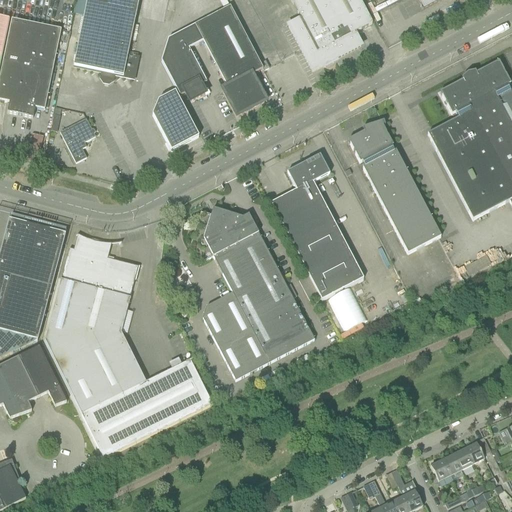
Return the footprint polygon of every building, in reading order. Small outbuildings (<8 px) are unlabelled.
[(75,59),(73,68),(102,75),(101,79),(101,80),(101,81),(102,81),(102,82),(102,83),(103,83),(103,84),(104,84),(105,85),(106,85),(107,85),(108,85),(109,85),(109,84),(110,84),(110,83),(111,83),(111,82),(112,81),(113,77),(132,81),(134,71),(137,60),(132,59),(127,58),(131,39),(135,20),(138,0),(77,0),(74,15),(83,17),(75,59)] [(359,8),(361,7),(361,5),(359,6),(355,0),(289,0),(300,21),(287,28),(311,74),(360,48),(353,35),(371,26),(366,15),(364,16),(359,8)] [(416,0),(422,11),(422,12),(444,0),(416,0)] [(229,8),(167,41),(161,63),(179,98),(186,95),(190,103),(204,95),(200,87),(206,84),(188,50),(202,43),(226,89),(222,91),(236,118),(246,112),(246,111),(250,109),(251,110),(264,103),(250,77),(262,71),(229,8)] [(0,65),(9,21),(0,19),(0,65)] [(7,115),(32,120),(34,110),(44,112),(60,32),(11,21),(0,74),(0,102),(9,105),(7,115)] [(259,66),(263,73),(268,70),(265,63),(259,66)] [(427,136),(431,145),(472,222),(508,203),(511,210),(511,91),(509,93),(506,88),(510,86),(498,64),(475,76),(474,74),(466,75),(461,81),(462,83),(439,95),(451,117),(455,115),(457,120),(427,136)] [(152,117),(166,144),(170,153),(198,139),(174,94),(158,102),(152,117)] [(85,121),(68,130),(59,134),(75,165),(86,160),(81,151),(86,149),(84,145),(95,139),(93,136),(94,135),(94,134),(93,131),(92,131),(91,131),(85,121)] [(347,143),(352,151),(359,165),(361,164),(363,169),(362,170),(407,256),(440,239),(395,153),(393,154),(390,149),(392,148),(382,128),(384,128),(383,124),(362,131),(363,134),(347,143)] [(28,159),(39,160),(42,136),(30,135),(28,159)] [(270,206),(307,278),(319,299),(321,303),(362,281),(312,185),(329,176),(319,157),(292,172),(291,170),(291,172),(286,175),(289,179),(285,181),(289,180),(296,192),(270,206)] [(212,211),(210,218),(200,214),(190,248),(199,266),(212,259),(232,295),(206,309),(202,321),(235,383),(314,342),(248,217),(242,220),(212,211)] [(3,240),(0,252),(0,333),(26,340),(37,343),(37,340),(46,308),(60,255),(62,246),(63,245),(65,237),(8,222),(6,231),(3,240)] [(68,251),(66,261),(44,343),(103,461),(212,407),(189,362),(163,376),(162,374),(153,378),(154,380),(145,384),(121,335),(130,300),(129,300),(134,282),(135,283),(139,268),(129,265),(129,267),(113,263),(113,260),(107,258),(111,246),(91,241),(90,243),(86,241),(81,239),(77,237),(73,252),(68,251)] [(464,269),(468,277),(490,266),(485,257),(464,269)] [(319,299),(307,278),(298,282),(309,304),(319,299)] [(38,349),(17,359),(37,399),(47,394),(54,409),(66,404),(38,349)] [(17,359),(0,367),(0,375),(20,417),(31,413),(28,404),(37,399),(17,359)] [(0,375),(0,407),(2,407),(9,421),(20,417),(0,375)] [(506,446),(511,442),(511,429),(505,433),(508,439),(503,441),(506,446)] [(478,443),(484,456),(490,454),(483,440),(478,443)] [(475,446),(464,452),(472,467),(483,462),(475,446)] [(464,452),(453,457),(460,473),(472,467),(464,452)] [(484,456),(489,466),(494,464),(490,454),(484,456)] [(453,457),(441,463),(449,479),(460,473),(453,457)] [(4,464),(0,465),(0,502),(4,511),(25,500),(17,484),(19,483),(11,461),(7,463),(8,465),(4,466),(4,464)] [(449,479),(441,463),(430,469),(435,479),(431,481),(436,490),(440,488),(438,484),(449,479)] [(496,467),(491,470),(494,476),(497,475),(500,474),(496,467)] [(402,499),(408,511),(415,511),(421,509),(414,494),(416,493),(416,494),(416,493),(411,483),(411,484),(403,488),(396,472),(390,475),(397,488),(402,499)] [(502,485),(505,484),(508,483),(502,473),(500,474),(497,475),(502,485)] [(397,488),(390,475),(385,478),(391,491),(397,488)] [(488,484),(491,489),(496,487),(493,481),(488,484)] [(379,510),(380,511),(394,511),(391,505),(384,508),(383,505),(384,505),(373,484),(368,486),(374,499),(380,510),(379,510)] [(369,502),(374,499),(368,486),(362,489),(369,502)] [(476,490),(470,493),(473,498),(478,495),(476,490)] [(487,494),(482,497),(485,503),(490,500),(487,494)] [(351,495),(345,497),(352,511),(357,508),(351,495)] [(468,501),(465,495),(457,499),(460,505),(468,501)] [(352,511),(345,497),(340,500),(345,511),(352,511)] [(485,503),(482,497),(477,500),(479,505),(485,503)] [(391,505),(394,511),(408,511),(402,499),(391,505)] [(444,506),(446,511),(460,505),(457,499),(444,506)] [(479,505),(477,500),(471,503),(473,508),(475,511),(477,511),(487,507),(485,503),(479,505)] [(471,503),(465,506),(468,511),(473,508),(471,503)]
